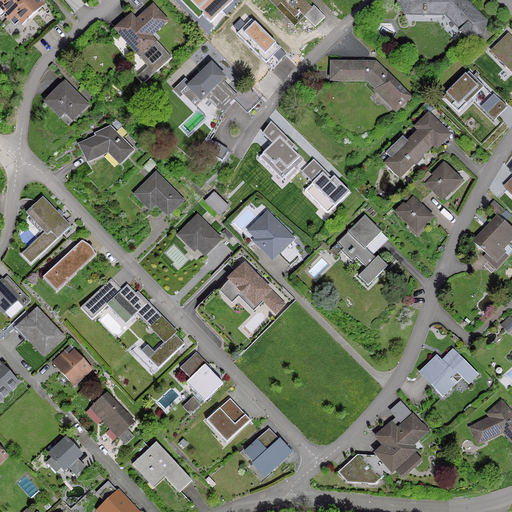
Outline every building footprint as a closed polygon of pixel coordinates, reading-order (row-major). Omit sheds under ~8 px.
[(1,0),(0,1),(0,9),(1,8),(7,14),(22,0),(1,0)] [(22,0),(7,14),(5,15),(10,21),(15,16),(22,24),(44,4),(40,0),(22,0)] [(230,0),(193,0),(205,12),(204,13),(211,19),(230,0)] [(266,0),(267,0),(266,0),(267,0),(276,8),(280,5),(293,19),(299,13),(314,28),(324,18),(313,7),(311,9),(302,0),(266,0)] [(458,0),(404,0),(404,12),(424,12),(424,15),(450,15),(462,28),(458,32),(459,33),(460,32),(468,40),(479,28),(485,27),(486,22),(468,4),(465,7),(458,0)] [(149,37),(166,22),(152,7),(143,15),(138,20),(135,22),(130,17),(126,20),(116,29),(115,30),(121,36),(124,33),(130,40),(127,43),(148,66),(145,70),(150,76),(170,59),(151,37),(150,38),(149,37)] [(238,33),(266,60),(279,47),(252,20),(238,33)] [(511,40),(507,36),(491,52),(511,73),(511,40)] [(409,97),(387,75),(387,76),(374,63),(336,63),(330,63),(331,70),(330,80),(330,81),(367,81),(375,89),(375,90),(376,91),(379,88),(387,95),(384,99),(395,111),(409,97)] [(184,81),(174,91),(179,97),(187,89),(199,102),(205,96),(220,112),(234,98),(248,113),(259,102),(242,85),(232,95),(220,82),(223,78),(210,66),(189,86),(184,81)] [(472,77),(468,72),(442,98),(457,113),(483,87),(472,77)] [(54,113),(59,108),(72,121),(87,106),(64,83),(61,85),(49,98),(44,102),(54,113)] [(497,118),(506,108),(499,101),(486,114),(493,121),(497,118)] [(427,117),(417,127),(421,130),(408,143),(402,137),(385,154),(391,161),(387,164),(399,177),(403,173),(432,144),(443,132),(427,117)] [(82,154),(85,160),(86,163),(112,151),(122,161),(132,151),(109,128),(95,135),(96,137),(78,146),(82,154)] [(301,159),(280,138),(262,156),(283,177),(301,159)] [(155,165),(150,160),(146,164),(151,169),(155,165)] [(441,200),(459,182),(443,165),(432,176),(434,178),(426,186),(441,200)] [(331,180),(323,173),(307,189),(328,211),(349,190),(334,176),(331,180)] [(134,195),(144,205),(149,200),(161,211),(167,217),(171,213),(182,202),(155,174),(134,195)] [(418,181),(413,186),(423,197),(429,192),(423,186),(418,181)] [(418,202),(423,197),(413,186),(407,192),(412,196),(418,202)] [(219,202),(212,195),(205,202),(212,209),(219,202)] [(70,227),(69,226),(65,222),(61,217),(57,213),(42,198),(35,204),(29,210),(28,211),(47,230),(20,255),(30,265),(57,239),(70,227)] [(403,205),(395,213),(416,233),(431,218),(416,204),(412,200),(405,207),(403,205)] [(219,202),(212,209),(219,216),(226,209),(219,202)] [(506,257),(511,251),(511,248),(507,244),(511,238),(511,230),(499,218),(504,213),(495,203),(489,209),(498,217),(473,243),(481,250),(492,260),(500,251),(506,257)] [(261,249),(271,259),(276,254),(291,240),(266,215),(250,232),(257,239),(264,246),(261,249)] [(337,243),(342,249),(345,247),(349,252),(348,253),(350,254),(351,253),(366,268),(358,276),(367,286),(386,267),(377,257),(375,259),(364,249),(380,233),(364,216),(337,243)] [(204,256),(205,255),(219,240),(196,217),(178,236),(186,244),(189,241),(204,256)] [(224,231),(222,233),(229,240),(231,237),(224,231)] [(42,279),(56,293),(94,256),(80,242),(42,279)] [(231,304),(238,297),(242,293),(254,305),(268,291),(243,267),(234,276),(219,291),(231,304)] [(0,309),(3,313),(5,312),(10,318),(22,307),(28,302),(7,279),(2,284),(0,282),(0,309)] [(109,302),(128,321),(146,305),(126,285),(121,290),(110,279),(80,310),(91,321),(109,302)] [(282,305),(271,294),(263,301),(275,313),(282,305)] [(149,304),(138,315),(165,342),(176,331),(149,304)] [(32,332),(26,338),(43,356),(62,338),(36,310),(23,322),(32,332)] [(150,358),(159,367),(184,344),(174,334),(150,358)] [(467,367),(462,361),(452,351),(448,355),(449,357),(443,363),(436,356),(435,356),(436,357),(420,374),(429,383),(435,389),(435,390),(442,397),(441,396),(454,384),(455,385),(456,383),(451,378),(456,373),(467,384),(476,375),(477,376),(468,367),(467,367)] [(72,385),(75,382),(89,369),(74,353),(59,367),(57,369),(72,385)] [(0,398),(17,383),(0,365),(0,398)] [(204,366),(190,380),(186,383),(204,402),(222,384),(208,370),(204,366)] [(108,428),(114,434),(117,438),(133,423),(106,394),(92,407),(103,419),(101,421),(108,428)] [(477,444),(482,442),(481,440),(501,430),(511,442),(511,416),(500,403),(487,414),(490,418),(469,429),(477,444)] [(219,409),(205,421),(226,443),(250,421),(244,416),(234,425),(219,409)] [(383,447),(375,454),(374,454),(376,457),(371,462),(369,460),(364,465),(356,455),(340,469),(352,483),(359,477),(365,485),(372,484),(382,476),(384,478),(390,472),(398,465),(409,455),(405,450),(426,433),(412,417),(393,434),(387,427),(386,428),(380,433),(379,434),(375,438),(376,439),(383,447)] [(49,455),(63,470),(66,467),(79,455),(66,440),(49,455)] [(259,461),(269,472),(283,460),(289,454),(277,442),(266,452),(256,442),(244,453),(255,464),(259,461)] [(180,491),(190,481),(155,443),(132,465),(149,483),(160,473),(179,493),(180,491)] [(136,511),(131,507),(128,510),(115,495),(105,505),(101,508),(104,511),(136,511)]
